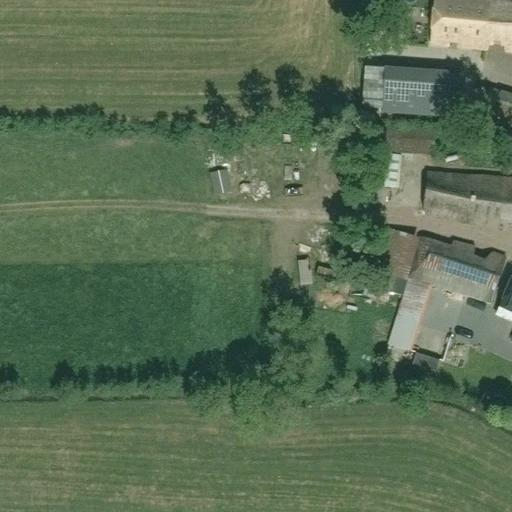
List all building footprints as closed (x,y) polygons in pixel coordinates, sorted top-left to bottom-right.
[(484,49),(487,2),(465,0),(436,0),(432,45),(449,46),(450,42),(459,43),(460,47),(484,49)] [(511,3),(487,2),(484,49),(488,50),(491,44),(509,45),(511,52),(511,3)] [(384,69),(381,114),(463,119),(466,75),(384,69)] [(487,88),(479,118),(511,129),(511,94),(500,92),(501,91),(487,88)] [(399,189),(401,155),(434,156),(435,129),(374,127),(373,147),(371,147),(371,153),(372,153),(369,185),(399,189)] [(511,180),(502,180),(428,175),(424,209),(425,217),(500,230),(506,230),(508,225),(511,225),(511,180)] [(212,197),(228,196),(227,176),(211,177),(212,197)] [(365,288),(369,289),(367,298),(388,304),(390,293),(403,296),(418,237),(388,229),(377,234),(365,288)] [(451,247),(419,238),(408,278),(492,304),(506,260),(492,254),(485,262),(473,258),(474,248),(453,242),(451,247)] [(511,282),(500,308),(511,313),(511,282)] [(416,355),(412,366),(435,373),(439,362),(416,355)]
